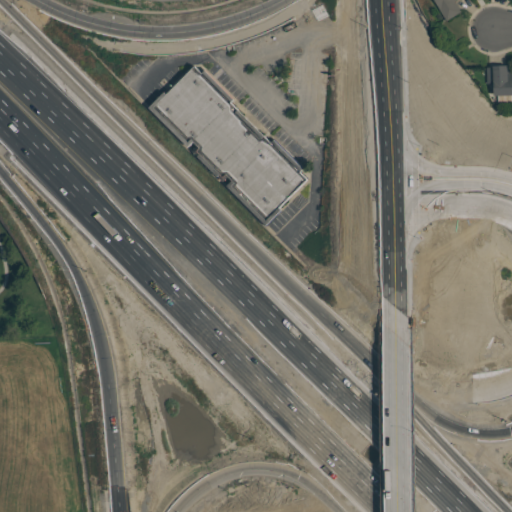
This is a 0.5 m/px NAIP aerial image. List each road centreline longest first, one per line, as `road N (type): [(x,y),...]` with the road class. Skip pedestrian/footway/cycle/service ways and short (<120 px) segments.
road 1 (motorway): [(467,511),(283,342),(0,59)]
road 2 (motorway): [(0,113),(396,511)]
road 3 (motorway): [(391,218),(434,186),(511,187),(505,432),(455,429)]
road 4 (motorway): [(318,319),(175,179),(74,100),(0,56)]
road 5 (secondary): [(357,19),(360,294)]
road 6 (motorway): [(287,0),(181,35),(97,28),(31,0)]
road 7 (motorway): [(0,170),(72,265),(121,380)]
road 8 (secondary): [(395,511),(392,293)]
road 9 (secondary): [(360,294),(365,511)]
road 10 (motorway): [(511,495),(429,415),(377,378)]
road 11 (secondary): [(390,152),(386,20),(371,4)]
road 12 (motorway): [(121,380),(134,511)]
